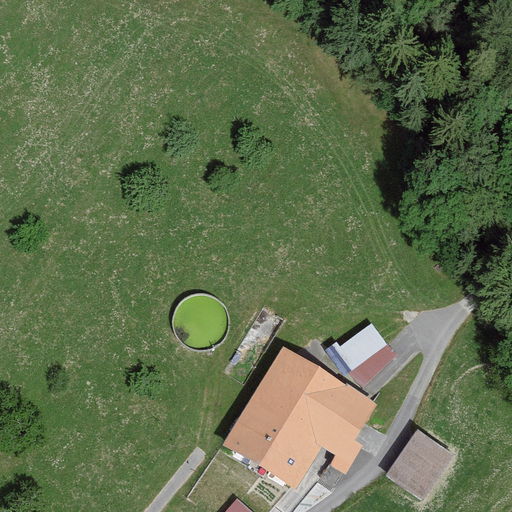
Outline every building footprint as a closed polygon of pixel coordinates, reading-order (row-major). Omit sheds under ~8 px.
[(176,305),(173,313),(173,323),(176,332),(182,339),(190,344),(199,346),(208,345),(216,341),(223,335),(227,327),(228,318),(227,309),(223,301),(216,295),(208,292),(199,291),(190,293),(182,298),(176,305)] [(367,319),(330,352),(362,387),(398,354),(367,319)] [(282,350),(224,448),(294,488),(317,449),(347,466),(359,445),(355,442),(377,405),(282,350)] [(415,430),(387,474),(424,498),(452,453),(415,430)] [(262,511),(231,496),(222,511),(262,511)]
